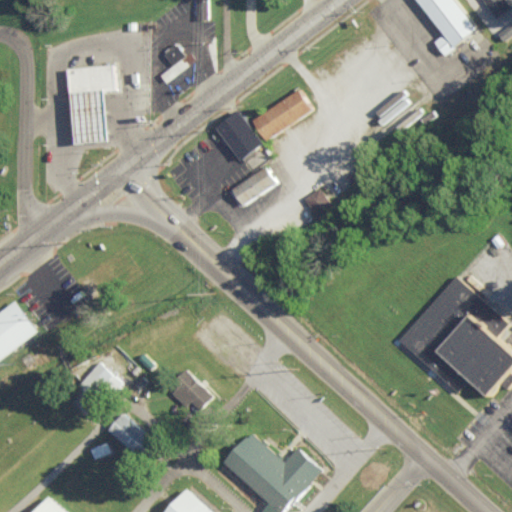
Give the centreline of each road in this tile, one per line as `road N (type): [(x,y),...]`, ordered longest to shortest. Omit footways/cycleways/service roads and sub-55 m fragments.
road 1 (primary): [(239,284),(425,455)]
road 2 (residential): [(25,239),(29,63),(17,33),(0,29)]
road 3 (primary): [(128,160),(135,183),(239,284)]
road 4 (primary): [(217,91),(335,0)]
